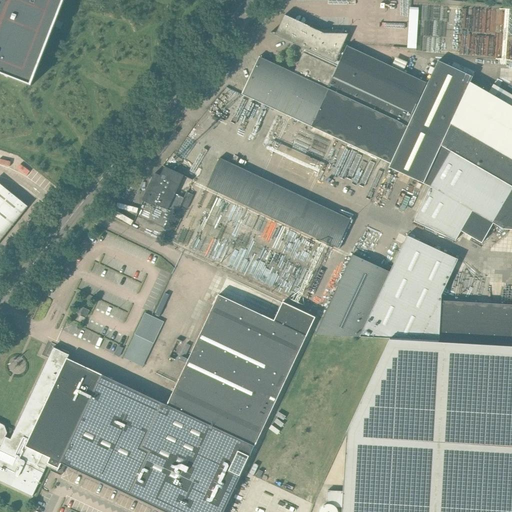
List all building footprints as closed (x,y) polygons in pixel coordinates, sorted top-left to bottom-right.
[(0,0),(0,72),(31,85),(64,0),(0,0)] [(417,48),(419,7),(409,7),(408,48),(417,48)] [(260,57),(243,95),(391,163),(389,167),(423,183),(440,145),(450,124),(468,86),(469,85),(472,77),(438,61),(427,84),(343,45),(348,34),(324,34),(284,15),(276,33),(270,33),(275,35),(305,48),(294,73),(260,57)] [(394,64),(404,69),(407,62),(397,57),(394,64)] [(352,254),(315,335),(359,337),(389,339),(511,346),(511,158),(450,124),(440,145),(423,183),(430,187),(414,222),(432,230),(454,241),(460,231),(481,243),(493,223),(503,229),(511,229),(511,305),(441,301),(442,296),(458,259),(407,236),(389,272),(352,254)] [(206,186),(337,247),(350,220),(219,158),(206,186)] [(156,205),(176,214),(180,205),(187,208),(193,195),(187,192),(184,198),(175,194),(183,176),(164,167),(160,176),(154,173),(142,200),(155,207),(156,205)] [(0,183),(0,241),(28,207),(0,183)] [(218,295),(167,405),(68,358),(69,355),(53,347),(10,439),(5,437),(7,433),(4,425),(0,423),(0,481),(32,496),(47,466),(58,472),(61,463),(164,511),(223,511),(315,318),(312,316),(283,302),(274,321),(218,295)] [(80,314),(86,317),(89,310),(83,308),(80,314)] [(123,357),(143,366),(154,342),(134,334),(123,357)] [(346,432),(341,511),(511,511),(511,346),(389,339),(373,374),(346,432)] [(338,511),(340,510),(326,503),(321,511),(338,511)]
